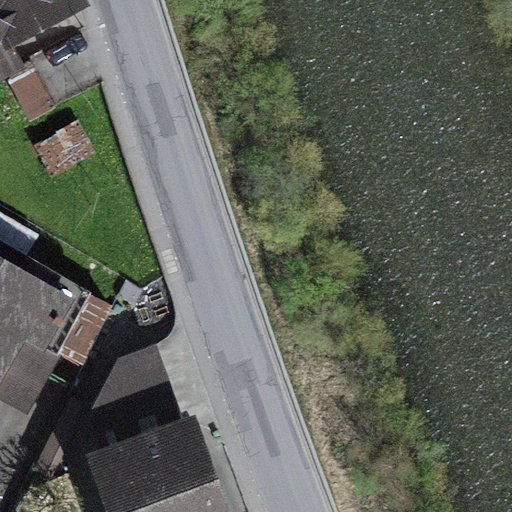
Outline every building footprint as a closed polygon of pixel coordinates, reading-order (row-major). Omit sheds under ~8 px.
[(0,0),(0,84),(7,81),(26,70),(22,62),(15,50),(92,9),(86,0),(0,0)] [(26,70),(7,81),(31,124),(58,108),(31,57),(22,62),(26,70)] [(96,153),(78,120),(33,146),(52,179),(96,153)] [(0,402),(28,419),(93,296),(0,243),(0,402)] [(100,455),(87,459),(105,511),(229,511),(197,419),(185,423),(157,346),(119,359),(88,421),(100,455)]
